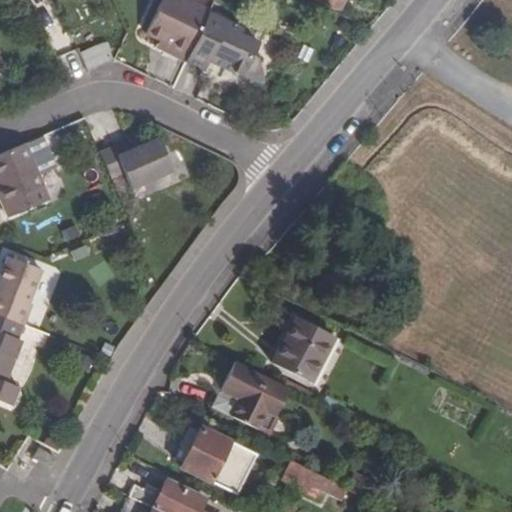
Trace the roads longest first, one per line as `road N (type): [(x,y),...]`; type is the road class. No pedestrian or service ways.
road 1 (secondary): [(283,175),(161,336),(60,511)]
road 2 (residential): [(0,136),(111,94),(144,101),(283,175)]
road 3 (secondary): [(431,0),(283,175)]
